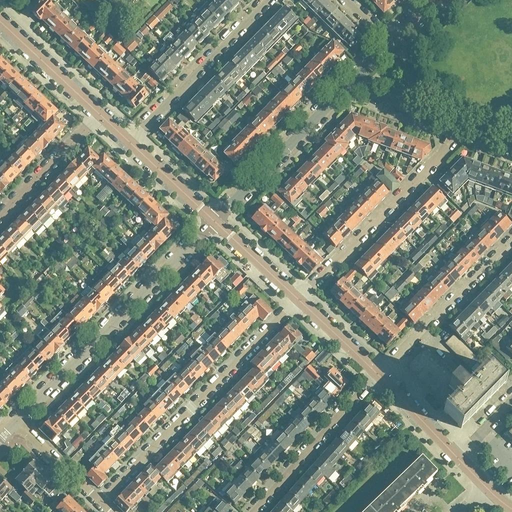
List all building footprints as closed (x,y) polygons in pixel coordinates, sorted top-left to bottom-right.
[(39,21),(56,3),(59,0),(43,0),(33,11),(33,15),(39,21)] [(233,10),(223,0),(216,0),(215,0),(209,0),(209,1),(225,16),(227,14),(229,14),(233,10)] [(239,1),(237,0),(223,0),(233,10),(237,5),(237,3),(239,1)] [(294,6),(287,0),(284,0),(281,3),(289,11),(294,6)] [(306,27),(328,4),(326,2),(325,0),(316,0),(309,8),(316,15),(306,26),(306,27)] [(392,6),(385,0),(368,0),(382,14),(386,10),(388,10),(392,6)] [(225,16),(209,1),(202,7),(206,11),(205,11),(219,24),(223,20),(223,18),(225,16)] [(48,29),(65,11),(56,3),(39,21),(40,22),(41,20),(44,23),(43,25),(48,29)] [(167,3),(160,9),(166,15),(173,8),(167,3)] [(325,24),(337,11),(332,6),(330,6),(328,4),(306,27),(309,29),(319,18),(325,24)] [(193,13),(195,15),(210,31),(213,29),(215,28),(219,24),(205,11),(206,11),(202,7),(198,12),(196,10),(193,13)] [(296,20),(284,8),(282,8),(279,11),(279,14),(276,16),(289,29),(292,26),(291,25),(296,20)] [(166,15),(160,9),(153,17),(158,23),(166,15)] [(57,36),(69,23),(72,20),(69,17),(71,15),(66,10),(65,11),(48,29),(52,33),(54,33),(57,36)] [(333,32),(346,19),(345,19),(343,19),(341,17),(341,15),(337,11),(325,24),(333,32)] [(210,31),(195,15),(187,23),(204,39),(209,35),(209,33),(210,31)] [(289,29),(276,16),(275,17),(273,17),(270,20),(270,23),(268,24),(282,37),(285,34),(284,32),(287,29),(288,30),(289,29)] [(151,30),(158,23),(153,17),(145,24),(151,30)] [(307,18),(302,23),(305,26),(310,21),(307,18)] [(337,44),(353,28),(349,25),(349,22),(346,19),(333,32),(337,36),(333,40),(337,44)] [(64,45),(77,31),(69,23),(57,36),(60,39),(60,41),(64,45)] [(204,39),(187,23),(180,30),(196,45),(198,44),(201,43),(204,39)] [(282,37),(268,24),(266,27),(264,27),(259,31),(272,44),(276,40),(277,42),(282,37)] [(149,31),(144,26),(139,32),(144,36),(149,31)] [(299,29),(304,34),(307,31),(302,26),(299,29)] [(356,42),(361,37),(361,35),(358,31),(355,31),(353,28),(337,44),(345,52),(349,48),(350,48),(350,47),(352,47),(356,44),(356,42)] [(196,45),(180,30),(173,37),(177,41),(190,54),(194,50),(194,47),(196,45)] [(74,52),(86,39),(77,31),(64,45),(69,49),(71,49),(74,52)] [(103,31),(98,37),(101,40),(107,34),(103,31)] [(272,44),(259,31),(255,36),(255,38),(253,40),(266,53),(270,50),(268,48),(272,44)] [(162,40),(166,44),(166,45),(182,60),(184,58),(186,58),(190,54),(177,41),(173,37),(169,33),(162,40)] [(309,41),(315,35),(310,33),(305,37),(309,41)] [(219,47),(228,39),(225,35),(216,43),(219,47)] [(109,36),(103,42),(107,46),(113,39),(109,36)] [(134,36),(131,39),(138,45),(141,43),(134,36)] [(107,54),(99,47),(97,49),(95,48),(86,39),(74,52),(74,54),(77,57),(79,56),(83,60),(88,65),(88,66),(91,69),(93,69),(105,57),(107,54)] [(130,53),(138,45),(131,39),(124,46),(130,53)] [(289,39),(286,42),(292,48),(295,44),(289,39)] [(266,53),(253,40),(251,43),(248,43),(244,47),(257,60),(258,59),(261,61),(265,56),(264,55),(266,53)] [(344,55),(332,43),(326,50),(324,48),(322,50),(335,63),(338,60),(340,60),(344,57),(344,55)] [(182,60),(166,45),(158,52),(162,55),(175,69),(180,64),(180,62),(182,60)] [(289,53),(294,57),(302,49),(298,45),(289,53)] [(120,47),(115,53),(120,57),(125,52),(120,47)] [(257,60),(244,47),(239,52),(239,54),(237,56),(251,69),(254,65),(253,64),(257,60)] [(335,63),(322,50),(314,59),(328,73),(330,71),(330,68),(335,63)] [(162,55),(158,52),(151,59),(167,75),(169,73),(172,72),(175,69),(162,55)] [(281,53),(274,61),(277,64),(285,56),(284,56),(281,53)] [(289,54),(281,62),(286,66),(293,58),(289,54)] [(251,69),(237,56),(235,58),(233,58),(229,63),(242,76),(245,72),(247,73),(251,69)] [(100,78),(113,64),(105,57),(93,69),(96,73),(96,75),(100,78)] [(167,75),(151,59),(148,62),(152,66),(148,70),(160,82),(163,81),(165,79),(165,77),(167,75)] [(328,73),(314,59),(305,67),(318,80),(321,78),(323,78),(328,73)] [(0,80),(10,69),(6,65),(6,64),(4,62),(3,62),(1,61),(0,62),(0,80)] [(242,76),(229,63),(224,68),(224,70),(222,72),(238,88),(241,84),(238,82),(239,81),(238,80),(242,76)] [(110,85),(122,72),(113,64),(100,78),(105,82),(107,82),(110,85)] [(274,69),(279,74),(281,76),(284,72),(277,66),(274,69)] [(318,80),(305,67),(297,76),(311,90),(314,87),(314,85),(318,80)] [(8,89),(19,77),(18,76),(18,75),(16,73),(14,73),(10,69),(0,80),(0,85),(2,84),(7,89),(8,89)] [(279,74),(274,69),(270,73),(275,77),(279,74)] [(117,94),(130,80),(122,72),(110,85),(113,88),(113,90),(117,94)] [(238,88),(222,72),(220,74),(218,74),(213,79),(226,92),(230,88),(231,89),(235,85),(238,88)] [(311,90),(297,76),(288,84),(302,97),(305,94),(307,94),(311,90)] [(16,98),(27,85),(26,84),(26,83),(24,81),(23,81),(19,77),(8,89),(7,89),(1,96),(4,99),(11,92),(16,98)] [(125,102),(126,102),(139,88),(142,85),(136,79),(133,83),(130,80),(117,94),(121,98),(123,98),(126,101),(125,102)] [(226,92),(213,79),(208,84),(208,86),(206,88),(220,101),(224,97),(222,95),(226,92)] [(262,91),(266,87),(261,82),(257,86),(262,91)] [(302,97),(288,84),(280,93),(294,107),(298,104),(298,101),(302,97)] [(23,107),(36,93),(32,89),(32,88),(30,86),(29,86),(27,85),(16,98),(21,103),(20,104),(23,107)] [(244,86),(241,90),(246,95),(250,92),(244,86)] [(254,99),(262,91),(257,86),(249,94),(254,99)] [(139,88),(126,102),(134,110),(149,94),(144,90),(142,92),(139,88)] [(220,101),(206,88),(204,90),(202,90),(197,95),(210,107),(214,103),(216,105),(220,101)] [(243,92),(236,100),(239,103),(246,96),(243,92)] [(33,114),(45,102),(44,100),(44,99),(42,97),(40,97),(36,93),(23,107),(26,111),(28,109),(33,114)] [(294,107),(280,93),(272,101),(285,114),(288,111),(290,111),(294,107)] [(245,106),(246,107),(254,99),(249,94),(241,102),(242,103),(245,106)] [(210,107),(197,95),(193,99),(193,101),(191,104),(204,116),(208,112),(207,111),(210,107)] [(229,108),(232,105),(227,100),(223,104),(227,107),(229,108)] [(285,114),(272,101),(268,105),(269,107),(265,111),(278,124),(281,120),(281,118),(285,114)] [(52,117),(57,113),(49,105),(49,104),(48,103),(46,103),(45,102),(33,114),(42,123),(45,126),(47,124),(51,119),(52,117)] [(204,116),(191,104),(189,106),(187,106),(183,109),(183,111),(183,112),(194,123),(196,124),(204,116)] [(225,116),(231,110),(229,108),(227,107),(221,113),(225,116)] [(11,120),(12,119),(15,116),(10,111),(6,115),(11,120)] [(232,125),(240,117),(233,111),(225,119),(232,125)] [(278,124),(265,111),(261,115),(259,114),(255,118),(268,131),(272,127),(274,127),(278,124)] [(183,125),(187,121),(180,114),(176,118),(181,123),(176,129),(169,122),(168,123),(166,123),(164,125),(164,127),(158,133),(158,135),(161,138),(164,138),(168,142),(180,128),(183,125)] [(12,119),(17,125),(21,120),(16,115),(15,116),(12,119)] [(359,137),(364,121),(351,115),(341,125),(349,133),(354,128),(360,130),(358,136),(359,137)] [(63,131),(63,130),(64,128),(57,122),(57,120),(55,119),(54,118),(52,117),(51,119),(47,124),(45,126),(42,123),(37,127),(39,129),(42,132),(47,136),(50,133),(55,137),(59,133),(61,133),(63,131)] [(268,131),(255,118),(247,127),(260,140),(261,139),(263,139),(265,136),(265,134),(268,131)] [(217,119),(212,124),(215,127),(220,122),(219,121),(217,119)] [(369,142),(375,126),(375,125),(364,121),(359,137),(369,140),(368,142),(369,142)] [(354,137),(349,133),(341,125),(333,133),(346,145),(354,137)] [(380,146),(386,130),(385,129),(383,128),(381,127),(379,127),(375,126),(369,142),(380,146)] [(221,132),(217,127),(212,132),(216,138),(221,132)] [(260,140),(247,127),(244,130),(245,131),(240,137),(253,149),(257,145),(257,142),(260,140)] [(168,142),(172,146),(172,148),(175,151),(188,138),(184,134),(185,133),(180,128),(168,142)] [(47,146),(52,141),(51,141),(55,137),(50,133),(47,136),(42,132),(39,129),(30,138),(42,150),(43,150),(44,149),(45,149),(47,147),(47,146)] [(391,150),(396,135),(392,133),(392,132),(386,130),(380,146),(391,150)] [(346,145),(333,133),(333,134),(331,137),(329,138),(326,140),(326,141),(326,142),(339,155),(347,147),(346,145)] [(42,150),(30,138),(26,143),(23,140),(22,141),(19,138),(19,137),(16,134),(12,138),(34,159),(38,155),(40,154),(41,153),(41,151),(42,150)] [(401,154),(407,137),(400,135),(399,136),(396,135),(391,150),(401,154)] [(253,149),(240,137),(237,140),(235,138),(230,144),(243,157),(248,152),(250,152),(253,149)] [(412,158),(417,143),(413,141),(414,140),(407,137),(401,154),(412,158)] [(34,159),(12,138),(10,140),(20,149),(13,156),(25,168),(26,167),(28,166),(30,164),(30,163),(34,159)] [(186,158),(198,145),(201,142),(198,139),(196,139),(194,141),(193,142),(188,138),(175,151),(180,155),(182,155),(186,158)] [(193,168),(206,155),(201,150),(202,149),(201,148),(204,145),(201,142),(198,145),(186,158),(189,162),(189,164),(193,168)] [(339,155),(326,142),(322,145),(322,147),(323,148),(319,152),(333,165),(336,161),(334,160),(339,155)] [(424,158),(430,152),(429,147),(424,145),(424,144),(419,142),(418,143),(417,143),(412,158),(418,160),(420,162),(424,158)] [(243,157),(230,144),(228,145),(230,147),(229,148),(230,149),(224,155),(235,166),(237,166),(240,162),(240,160),(243,157)] [(367,146),(358,148),(362,158),(364,157),(363,156),(365,152),(367,146)] [(362,158),(358,148),(353,153),(357,156),(360,160),(362,158)] [(97,159),(97,158),(96,157),(94,157),(87,150),(86,151),(85,151),(83,153),(82,155),(78,159),(83,164),(80,167),(84,172),(85,171),(91,165),(93,167),(99,161),(97,159)] [(333,165),(319,152),(316,155),(315,154),(310,159),(323,171),(326,168),(328,169),(333,165)] [(218,156),(217,158),(221,161),(222,160),(224,162),(227,159),(221,153),(218,156)] [(2,162),(16,176),(20,172),(22,172),(24,170),(24,168),(25,168),(13,156),(11,154),(2,162)] [(204,175),(216,162),(211,157),(210,158),(206,155),(193,168),(197,171),(199,171),(204,175)] [(103,178),(114,167),(113,166),(113,164),(111,163),(110,163),(103,156),(99,161),(93,167),(92,168),(103,178)] [(357,166),(362,162),(357,156),(352,161),(357,166)] [(463,183),(464,180),(471,163),(470,160),(464,158),(463,160),(460,159),(459,163),(457,162),(453,166),(454,169),(448,174),(460,186),(463,183)] [(84,172),(80,167),(83,164),(78,159),(75,162),(71,166),(70,166),(68,168),(68,169),(67,170),(79,182),(87,174),(85,171),(84,172)] [(323,171),(310,159),(305,164),(305,165),(303,168),(316,181),(320,178),(318,176),(323,171)] [(2,162),(0,160),(0,177),(8,185),(9,184),(11,184),(13,181),(13,180),(16,176),(2,162)] [(384,168),(385,164),(379,161),(377,166),(383,169),(384,168)] [(386,161),(385,164),(384,168),(389,173),(394,168),(386,161)] [(222,175),(222,174),(224,172),(218,167),(220,165),(216,162),(204,175),(207,178),(207,181),(211,184),(213,184),(219,177),(221,177),(222,175)] [(476,182),(482,165),(475,162),(473,164),(471,163),(464,180),(469,182),(470,180),(476,182)] [(485,188),(491,171),(489,169),(488,167),(482,165),(476,182),(480,184),(480,186),(485,188)] [(99,200),(123,174),(119,171),(119,169),(117,168),(115,168),(114,167),(103,178),(109,184),(96,197),(99,200)] [(316,181),(303,168),(300,171),(299,170),(294,175),(307,188),(311,184),(312,185),(316,181)] [(79,182),(67,170),(66,171),(65,172),(63,173),(63,175),(59,179),(81,200),(81,199),(76,193),(78,190),(74,187),(79,182)] [(496,190),(503,172),(496,170),(494,171),(491,171),(485,188),(489,190),(490,188),(496,190)] [(404,179),(395,171),(391,175),(399,183),(404,179)] [(397,186),(383,172),(377,178),(391,192),(397,186)] [(505,196),(511,178),(509,177),(509,175),(503,172),(496,190),(501,192),(500,194),(505,196)] [(120,194),(131,182),(130,181),(130,180),(128,178),(127,178),(123,174),(99,200),(102,203),(115,189),(120,194)] [(335,183),(338,186),(346,177),(343,174),(335,183)] [(460,186),(448,174),(448,175),(445,174),(442,177),(443,179),(436,186),(450,199),(457,191),(456,190),(460,186)] [(307,188),(294,175),(288,181),(289,182),(287,184),(301,198),(304,195),(302,193),(307,188)] [(388,194),(376,182),(378,180),(373,175),(368,180),(373,185),(368,190),(380,202),(381,201),(382,201),(384,199),(385,197),(388,194)] [(8,185),(0,177),(0,193),(4,190),(6,189),(7,188),(7,186),(8,185)] [(81,200),(59,179),(55,182),(54,182),(52,184),(52,186),(51,187),(63,198),(69,193),(78,202),(81,200)] [(128,202),(139,190),(135,186),(135,185),(134,183),(132,183),(131,182),(120,194),(128,202)] [(301,198),(287,184),(284,188),(283,187),(278,191),(279,192),(278,193),(293,208),(302,199),(301,198)] [(327,192),(330,194),(337,187),(334,184),(327,192)] [(66,201),(63,198),(51,187),(50,188),(49,188),(47,190),(47,191),(43,195),(59,210),(63,213),(66,210),(62,205),(66,201)] [(447,202),(433,188),(429,191),(428,191),(425,194),(425,195),(425,196),(436,208),(437,207),(440,210),(447,202)] [(136,210),(148,198),(144,194),(144,193),(142,191),(140,191),(139,190),(128,202),(136,210)] [(339,190),(333,196),(337,200),(342,194),(339,190)] [(380,202),(368,190),(361,198),(373,209),(375,209),(377,206),(377,205),(380,202)] [(326,191),(319,198),(321,202),(330,194),(327,192),(326,191)] [(59,210),(43,195),(39,199),(38,199),(36,201),(36,202),(35,203),(50,218),(57,211),(58,211),(59,210)] [(273,214),(281,206),(283,204),(275,196),(271,200),(275,204),(269,211),(264,206),(263,208),(262,208),(259,210),(259,212),(251,220),(252,221),(252,223),(255,225),(257,225),(260,228),(273,214)] [(436,208),(425,196),(424,197),(424,196),(420,200),(420,201),(417,204),(429,215),(436,208)] [(144,218),(156,205),(155,204),(155,203),(153,201),(151,201),(148,198),(136,210),(133,214),(136,217),(140,214),(144,218)] [(235,210),(242,202),(237,198),(230,206),(235,210)] [(373,209),(361,198),(353,206),(365,217),(366,217),(367,217),(370,214),(370,212),(373,209)] [(329,200),(323,206),(327,210),(333,204),(329,200)] [(50,218),(35,203),(34,204),(33,204),(31,206),(31,208),(27,211),(42,226),(43,225),(50,218)] [(284,203),(283,204),(281,206),(289,214),(292,210),(284,203)] [(467,203),(460,209),(463,213),(468,208),(467,203)] [(429,215),(417,204),(414,207),(413,207),(410,210),(410,212),(409,212),(421,223),(429,215)] [(164,220),(167,216),(161,210),(160,208),(158,207),(157,207),(156,205),(144,218),(153,227),(155,229),(158,226),(164,220)] [(105,206),(100,211),(105,215),(110,211),(105,206)] [(116,206),(111,211),(116,215),(120,211),(116,206)] [(327,210),(323,206),(316,214),(321,219),(328,213),(326,211),(327,210)] [(365,217),(353,206),(349,210),(346,206),(342,209),(357,225),(361,221),(362,221),(365,219),(365,217)] [(471,218),(478,209),(475,206),(467,214),(471,218)] [(357,225),(342,209),(339,212),(343,216),(338,221),(350,232),(351,232),(352,232),(354,229),(355,228),(357,225)] [(305,220),(311,213),(307,210),(301,216),(305,220)] [(453,223),(461,215),(455,210),(447,218),(453,223)] [(42,226),(27,211),(23,215),(22,215),(20,217),(20,219),(19,219),(31,231),(35,235),(43,226),(43,225),(42,226)] [(116,215),(111,211),(106,216),(111,221),(116,215)] [(421,223),(409,212),(409,213),(408,212),(405,216),(405,217),(402,220),(413,231),(421,239),(425,235),(417,228),(421,223)] [(511,226),(499,213),(494,217),(493,216),(489,220),(503,233),(506,230),(508,230),(511,226)] [(268,236),(281,222),(273,214),(260,228),(260,229),(265,234),(266,233),(268,236)] [(308,221),(312,225),(316,221),(311,217),(308,221)] [(31,231),(19,219),(18,220),(17,221),(15,222),(15,224),(11,227),(23,239),(31,231)] [(503,233),(489,220),(488,219),(480,227),(482,230),(495,242),(499,238),(499,237),(503,233)] [(102,220),(97,226),(103,231),(108,225),(102,220)] [(175,231),(168,224),(168,223),(166,221),(165,221),(164,220),(158,226),(155,229),(153,227),(150,230),(151,231),(154,234),(154,235),(158,239),(162,235),(166,240),(170,236),(172,236),(174,234),(174,232),(175,231)] [(295,230),(302,223),(298,220),(295,223),(292,227),(295,230)] [(413,231),(402,220),(399,223),(397,223),(394,226),(394,227),(394,228),(406,239),(413,231)] [(350,232),(338,221),(331,228),(342,240),(346,237),(347,237),(350,234),(350,233),(350,232)] [(277,243),(289,230),(281,222),(268,236),(269,236),(269,238),(272,241),(273,240),(277,243)] [(473,237),(468,232),(464,228),(459,223),(456,226),(460,231),(461,231),(465,235),(465,236),(468,238),(463,243),(466,246),(479,259),(483,255),(483,253),(486,250),(473,237)] [(443,224),(439,228),(443,233),(448,228),(443,224)] [(309,225),(303,232),(305,234),(311,227),(309,225)] [(23,239),(11,227),(7,231),(6,231),(4,233),(4,235),(3,235),(15,247),(23,239)] [(342,240),(331,228),(323,236),(335,248),(338,244),(340,244),(342,242),(342,240)] [(406,239),(394,228),(393,228),(392,228),(389,231),(389,233),(386,236),(398,247),(406,239)] [(443,233),(439,228),(435,233),(439,237),(443,233)] [(285,251),(298,238),(289,230),(277,243),(280,246),(280,248),(283,251),(284,250),(285,251)] [(495,242),(482,230),(478,234),(477,233),(473,237),(486,250),(490,246),(492,246),(495,242)] [(163,244),(166,240),(162,235),(158,239),(154,235),(154,234),(151,231),(143,240),(142,240),(154,252),(155,252),(156,251),(157,251),(159,249),(159,248),(163,244)] [(454,234),(451,231),(445,237),(448,240),(454,234)] [(437,239),(433,234),(425,243),(430,247),(437,239)] [(15,247),(3,235),(2,236),(1,236),(0,237),(0,248),(7,255),(15,247)] [(134,248),(134,249),(146,261),(150,256),(151,256),(153,254),(153,253),(154,252),(142,240),(143,240),(138,235),(130,244),(132,246),(134,248)] [(325,240),(319,235),(316,239),(321,244),(325,240)] [(398,247),(386,236),(383,239),(382,239),(379,242),(379,243),(378,244),(390,255),(398,247)] [(71,238),(65,245),(71,250),(77,244),(71,238)] [(293,259),(306,245),(298,238),(285,251),(288,254),(288,255),(291,258),(292,258),(293,259)] [(442,238),(434,247),(438,251),(443,246),(446,249),(450,245),(442,238)] [(430,247),(425,243),(417,251),(422,255),(427,250),(430,247)] [(390,255),(378,244),(377,244),(374,247),(374,248),(371,251),(383,263),(390,255)] [(70,253),(74,257),(81,250),(77,245),(70,253)] [(301,267),(314,253),(306,245),(293,259),(295,261),(295,262),(300,267),(301,266),(301,267)] [(146,261),(134,249),(134,248),(132,246),(128,249),(129,250),(129,251),(130,253),(125,257),(138,269),(138,268),(140,268),(142,266),(142,265),(146,261)] [(330,246),(325,251),(329,254),(334,249),(330,246)] [(479,259),(466,246),(462,250),(461,249),(457,253),(470,266),(474,263),(475,263),(479,259)] [(414,263),(421,255),(417,250),(409,258),(414,263)] [(383,263),(371,251),(368,254),(366,254),(364,257),(364,259),(363,259),(377,273),(378,273),(379,275),(383,270),(383,268),(385,266),(383,263)] [(69,253),(61,262),(65,266),(73,257),(69,253)] [(111,253),(108,256),(114,261),(117,258),(111,253)] [(310,274),(323,261),(314,253),(301,267),(305,270),(304,271),(308,274),(309,273),(310,274)] [(470,266),(457,253),(454,256),(452,254),(451,255),(450,254),(446,259),(450,263),(463,275),(467,271),(467,270),(470,266)] [(427,255),(418,264),(423,268),(431,259),(427,255)] [(125,282),(130,277),(118,265),(114,261),(108,256),(105,259),(115,268),(109,274),(121,286),(122,285),(123,285),(125,283),(125,282)] [(435,256),(431,260),(436,265),(439,261),(435,256)] [(138,269),(125,257),(118,265),(130,277),(133,273),(135,273),(137,271),(137,270),(138,269)] [(201,266),(213,278),(227,264),(220,257),(214,263),(209,258),(209,259),(207,259),(204,262),(205,263),(201,266)] [(377,273),(363,259),(363,260),(361,260),(358,263),(358,264),(355,267),(364,276),(369,281),(377,273)] [(412,264),(408,261),(403,266),(406,270),(412,264)] [(463,275),(450,263),(446,267),(444,265),(440,270),(454,283),(458,279),(459,279),(463,275)] [(415,277),(423,268),(418,264),(410,272),(415,277)] [(56,265),(53,268),(59,274),(62,271),(56,265)] [(213,278),(201,266),(198,270),(196,270),(193,273),(194,274),(193,275),(205,287),(213,278)] [(340,302),(352,289),(347,284),(355,276),(360,281),(364,276),(355,267),(340,283),(330,293),(340,302)] [(121,286),(109,274),(103,269),(95,278),(100,283),(112,295),(116,291),(118,291),(119,289),(120,287),(121,286)] [(511,272),(508,269),(506,271),(504,271),(500,275),(511,287),(511,272)] [(398,270),(394,274),(398,278),(402,275),(398,270)] [(454,283),(440,270),(436,274),(438,275),(434,279),(447,292),(451,288),(451,286),(454,283)] [(407,285),(415,277),(410,272),(402,280),(407,285)] [(243,278),(237,273),(230,280),(235,286),(243,278)] [(45,277),(41,274),(35,280),(38,284),(45,277)] [(49,274),(45,278),(50,283),(54,279),(49,274)] [(398,278),(394,274),(386,282),(391,286),(395,282),(398,278)] [(205,287),(193,275),(192,276),(191,275),(188,278),(188,280),(185,283),(197,295),(205,287)] [(511,287),(500,275),(496,279),(496,281),(494,284),(509,299),(511,295),(508,292),(511,287)] [(447,292),(434,279),(431,276),(427,281),(428,282),(424,286),(438,299),(441,296),(443,296),(447,292)] [(112,295),(100,283),(95,278),(87,286),(88,287),(87,287),(92,291),(104,303),(105,302),(106,302),(108,300),(108,299),(112,295)] [(399,293),(407,285),(402,280),(394,288),(399,293)] [(349,311),(361,298),(356,292),(363,285),(359,281),(352,289),(340,302),(349,311)] [(197,295),(185,283),(181,287),(180,286),(177,289),(177,291),(189,303),(190,302),(192,304),(197,299),(195,297),(197,295)] [(509,299),(494,284),(492,286),(490,286),(485,290),(498,303),(502,298),(505,302),(509,299)] [(222,289),(226,294),(231,290),(226,285),(222,289)] [(264,306),(253,295),(248,301),(242,295),(247,290),(243,285),(235,293),(245,304),(246,303),(249,307),(259,316),(258,317),(263,322),(271,313),(264,306)] [(387,286),(381,292),(384,296),(390,290),(387,286)] [(438,299),(424,286),(420,290),(422,292),(418,296),(430,308),(434,304),(434,303),(438,299)] [(104,303),(92,291),(87,287),(79,295),(84,300),(96,312),(100,308),(101,308),(103,306),(103,304),(104,303)] [(96,312),(84,300),(79,295),(74,290),(70,293),(75,297),(70,303),(74,307),(75,308),(78,311),(87,320),(88,319),(89,319),(91,317),(92,316),(96,312)] [(498,303),(485,290),(481,294),(481,296),(479,299),(494,314),(497,310),(494,307),(498,303)] [(184,308),(189,303),(177,291),(176,292),(175,292),(172,294),(172,296),(169,299),(181,311),(183,314),(186,310),(184,308)] [(218,297),(222,300),(227,295),(223,291),(218,297)] [(34,292),(30,295),(36,301),(39,298),(34,292)] [(393,298),(388,293),(384,296),(390,302),(393,298)] [(25,306),(32,299),(28,295),(21,302),(25,306)] [(349,311),(358,319),(378,299),(374,295),(367,303),(361,298),(349,311)] [(380,315),(375,310),(382,302),(385,299),(381,295),(378,299),(358,319),(368,328),(380,315)] [(430,308),(418,296),(413,300),(412,299),(408,303),(421,316),(425,312),(426,312),(430,308)] [(181,311),(169,299),(165,303),(164,303),(161,305),(161,307),(161,308),(173,319),(181,311)] [(494,314),(479,299),(477,301),(475,301),(471,305),(483,317),(487,313),(491,317),(494,314)] [(79,329),(58,308),(59,308),(50,300),(47,303),(64,320),(59,325),(71,337),(72,336),(73,336),(74,334),(75,333),(79,329)] [(259,316),(249,307),(246,303),(245,304),(237,312),(251,326),(255,322),(255,320),(258,317),(259,316)] [(421,316),(408,303),(404,307),(405,308),(401,312),(414,325),(418,321),(418,319),(421,316)] [(87,320),(78,311),(75,308),(74,307),(69,312),(62,305),(59,308),(58,308),(79,329),(83,325),(84,325),(86,322),(86,321),(87,320)] [(483,317),(471,305),(466,309),(466,311),(464,313),(479,328),(483,325),(479,321),(483,317)] [(173,319),(161,308),(160,308),(159,308),(156,311),(156,313),(153,316),(165,328),(173,319)] [(210,312),(207,309),(202,314),(206,317),(210,312)] [(251,326),(237,312),(229,320),(242,333),(246,330),(247,330),(251,326)] [(376,337),(389,323),(396,316),(393,312),(385,320),(380,315),(368,328),(376,337)] [(460,315),(456,320),(468,332),(473,328),(476,331),(479,328),(464,313),(462,315),(460,315)] [(190,319),(193,323),(197,327),(202,322),(195,314),(190,319)] [(505,315),(501,320),(505,323),(509,319),(505,315)] [(165,328),(153,316),(149,320),(147,319),(145,322),(145,324),(157,336),(165,328)] [(392,340),(409,323),(404,318),(394,328),(389,323),(376,337),(380,340),(387,346),(392,340)] [(242,333),(229,320),(221,327),(235,342),(239,338),(240,336),(242,333)] [(468,332),(456,320),(452,324),(452,326),(449,328),(461,340),(464,344),(467,340),(468,340),(472,336),(468,332)] [(505,323),(501,320),(497,324),(500,328),(505,323)] [(51,333),(50,334),(62,345),(66,342),(67,341),(69,339),(70,338),(71,337),(59,325),(56,323),(51,328),(48,331),(49,332),(51,333)] [(192,331),(197,327),(193,323),(188,327),(192,331)] [(49,332),(48,331),(41,324),(37,327),(44,334),(45,334),(46,335),(49,332)] [(157,336),(145,324),(144,325),(142,324),(140,327),(140,329),(137,332),(149,344),(152,340),(157,336)] [(235,342),(221,327),(213,335),(227,349),(230,345),(232,345),(235,342)] [(315,357),(319,353),(317,351),(314,355),(308,349),(303,353),(295,345),(294,343),(300,337),(295,332),(293,334),(287,328),(286,328),(285,328),(282,331),(282,332),(280,335),(293,348),(305,360),(308,363),(315,357)] [(490,339),(497,331),(494,328),(487,335),(490,339)] [(149,344),(137,332),(133,336),(132,335),(128,339),(141,352),(140,352),(144,356),(150,351),(146,347),(149,344)] [(178,333),(175,336),(181,342),(184,339),(178,333)] [(490,339),(487,335),(484,333),(481,336),(487,342),(488,340),(490,339)] [(62,345),(50,334),(42,342),(54,354),(55,353),(56,353),(58,351),(58,350),(62,346),(62,345)] [(227,349),(213,335),(206,343),(220,357),(224,353),(224,352),(227,349)] [(293,348),(280,335),(277,338),(276,338),(272,342),(284,354),(285,355),(293,348)] [(178,346),(181,342),(175,336),(172,340),(178,346)] [(449,349),(457,340),(453,336),(448,340),(447,342),(444,345),(449,349)] [(503,349),(497,343),(499,340),(501,339),(498,336),(493,340),(489,344),(498,353),(503,349)] [(141,352),(128,339),(119,347),(133,360),(132,361),(136,364),(144,356),(140,352),(141,352)] [(449,349),(453,353),(461,344),(457,340),(449,349)] [(6,341),(0,346),(0,350),(1,352),(9,344),(6,341)] [(54,354),(42,342),(34,351),(46,362),(49,359),(50,359),(52,357),(52,355),(54,354)] [(284,354),(272,342),(268,345),(268,347),(265,350),(278,362),(285,355),(284,354)] [(220,357),(206,343),(198,351),(211,365),(214,361),(216,361),(220,357)] [(466,349),(461,344),(453,353),(457,357),(466,349)] [(133,360),(119,347),(115,351),(116,353),(112,356),(124,368),(132,361),(133,360)] [(325,349),(321,353),(327,359),(330,355),(325,349)] [(477,412),(482,407),(505,384),(488,367),(466,389),(424,349),(413,359),(420,365),(413,372),(448,407),(443,412),(461,429),(477,412)] [(461,362),(470,353),(466,349),(457,357),(461,362)] [(278,362),(265,350),(262,353),(261,353),(257,356),(271,370),(275,365),(278,362)] [(46,362),(34,351),(25,359),(37,371),(38,370),(39,370),(41,368),(41,367),(46,362)] [(211,365),(198,351),(190,359),(204,373),(208,369),(208,368),(211,365)] [(466,366),(475,357),(470,353),(461,362),(466,366)] [(124,368),(112,356),(109,360),(107,359),(104,363),(105,364),(104,365),(116,377),(124,368)] [(271,370),(257,356),(253,360),(253,361),(250,365),(255,369),(264,377),(266,379),(273,372),(271,370)] [(37,371),(25,359),(17,368),(29,379),(33,375),(34,375),(36,373),(36,372),(37,371)] [(204,373),(190,359),(182,367),(195,380),(199,377),(200,377),(204,373)] [(298,367),(301,371),(308,363),(305,360),(298,367)] [(116,377),(104,365),(102,365),(99,368),(100,369),(96,373),(108,385),(116,377)] [(150,377),(152,375),(157,369),(153,365),(146,373),(150,377)] [(340,393),(348,384),(332,370),(324,378),(321,375),(323,373),(319,369),(316,373),(309,366),(303,372),(304,372),(304,373),(311,379),(323,390),(322,390),(323,391),(325,393),(333,400),(334,400),(333,399),(339,392),(340,393)] [(195,380),(182,367),(174,375),(188,389),(193,385),(192,383),(195,380)] [(290,373),(290,374),(294,378),(301,371),(298,367),(291,374),(290,373)] [(29,379),(17,368),(9,376),(20,388),(21,387),(23,387),(24,385),(25,384),(29,379)] [(266,379),(264,377),(255,369),(252,372),(251,372),(247,376),(260,389),(268,381),(266,379)] [(108,385),(96,373),(93,376),(91,376),(88,379),(89,380),(88,381),(100,393),(108,385)] [(147,379),(150,377),(146,373),(138,380),(142,384),(143,384),(147,379)] [(311,379),(304,373),(296,381),(300,385),(306,380),(308,382),(311,379)] [(290,374),(283,381),(287,385),(294,378),(290,374)] [(188,389),(174,375),(166,383),(180,396),(183,393),(185,393),(188,389)] [(20,388),(9,376),(0,385),(12,396),(16,392),(17,392),(19,391),(19,389),(20,388)] [(260,389),(247,376),(244,379),(244,380),(241,384),(253,396),(260,389)] [(100,393),(88,381),(86,381),(83,384),(83,386),(80,389),(92,401),(100,393)] [(137,381),(129,389),(132,392),(140,384),(137,381)] [(279,392),(287,385),(283,381),(275,389),(276,389),(279,392)] [(300,385),(296,381),(291,386),(295,390),(300,385)] [(180,396),(166,383),(158,391),(173,405),(177,401),(177,399),(180,396)] [(253,396),(241,384),(238,386),(237,386),(233,390),(246,403),(253,396)] [(12,396),(0,385),(0,401),(4,405),(5,404),(6,404),(8,402),(8,401),(12,396)] [(92,401),(80,389),(77,393),(75,392),(72,395),(72,397),(84,409),(92,401)] [(125,389),(120,395),(125,399),(130,394),(125,389)] [(276,389),(269,397),(272,400),(279,392),(276,389)] [(164,412),(151,399),(151,398),(142,390),(139,393),(145,399),(148,401),(143,406),(157,421),(161,417),(161,415),(164,412)] [(246,403),(233,390),(229,394),(229,395),(226,398),(239,410),(246,403)] [(158,391),(151,398),(151,399),(164,412),(167,409),(169,409),(173,405),(158,391)] [(333,400),(325,393),(323,391),(315,399),(311,395),(311,396),(324,409),(333,400)] [(285,394),(280,399),(283,402),(288,397),(285,394)] [(324,409),(311,396),(303,404),(307,407),(306,408),(316,417),(324,409)] [(84,409),(72,397),(71,398),(70,398),(67,401),(67,402),(64,406),(76,418),(84,409)] [(269,397),(262,404),(265,407),(272,400),(269,397)] [(239,410),(226,398),(223,401),(222,401),(218,405),(232,418),(239,410)] [(278,407),(283,402),(280,399),(275,404),(278,407)] [(316,417),(306,408),(307,407),(303,404),(302,403),(294,412),(298,416),(298,417),(308,426),(316,417)] [(257,415),(265,407),(262,404),(254,411),(257,415)] [(380,414),(369,404),(368,404),(369,405),(361,413),(371,423),(379,414),(380,414)] [(106,405),(103,409),(107,414),(111,410),(106,405)] [(232,418),(218,405),(215,409),(215,410),(212,413),(224,425),(232,418)] [(76,418),(64,406),(60,409),(59,409),(56,412),(56,413),(56,414),(68,426),(76,418)] [(157,421),(143,406),(135,414),(149,428),(152,425),(153,425),(157,421)] [(271,414),(268,411),(263,416),(266,419),(271,414)] [(224,425),(212,413),(209,416),(208,416),(205,418),(205,420),(217,432),(224,425)] [(363,432),(371,423),(361,413),(353,423),(363,432)] [(60,434),(61,436),(70,427),(68,426),(56,414),(55,414),(54,414),(51,417),(51,419),(48,422),(60,434)] [(149,428),(135,414),(127,422),(141,437),(146,433),(145,431),(149,428)] [(101,415),(96,420),(100,424),(105,419),(101,415)] [(258,428),(266,419),(263,416),(254,424),(258,428)] [(308,426),(298,417),(290,425),(300,435),(308,426)] [(243,429),(251,422),(247,418),(240,426),(243,429)] [(95,429),(100,424),(96,420),(91,426),(95,429)] [(217,432),(205,420),(204,421),(203,420),(200,423),(201,424),(198,427),(210,440),(217,432)] [(60,434),(48,422),(44,426),(43,425),(40,428),(40,430),(39,431),(51,442),(60,434)] [(141,437),(127,422),(119,430),(133,444),(136,441),(138,441),(141,437)] [(363,432),(353,423),(345,432),(355,441),(363,432)] [(300,435),(290,425),(282,434),(292,443),(300,435)] [(210,440),(198,427),(194,430),(193,430),(190,434),(203,447),(210,440)] [(251,428),(246,433),(250,436),(255,431),(251,428)] [(394,437),(399,432),(395,428),(390,433),(394,437)] [(133,444),(119,430),(111,438),(126,452),(130,448),(130,447),(133,444)] [(85,431),(80,436),(81,438),(84,441),(89,435),(85,431)] [(355,441),(345,432),(337,440),(347,450),(355,441)] [(245,441),(250,436),(246,433),(241,438),(245,441)] [(203,447),(190,434),(186,438),(186,439),(183,442),(196,454),(203,447)] [(292,443),(282,434),(274,443),(284,452),(292,443)] [(230,445),(236,440),(233,436),(227,442),(230,445)] [(76,448),(84,441),(81,438),(73,445),(76,448)] [(126,452),(111,438),(104,446),(117,460),(120,457),(122,457),(126,452)] [(347,450),(337,440),(329,449),(339,459),(343,462),(347,458),(343,455),(347,450)] [(384,440),(379,445),(382,449),(387,444),(384,440)] [(196,454),(183,442),(180,445),(179,445),(176,448),(176,449),(188,461),(196,454)] [(227,448),(230,445),(227,442),(222,447),(225,450),(227,448)] [(284,452),(274,443),(265,451),(275,461),(284,452)] [(67,458),(75,449),(71,445),(63,453),(67,458)] [(233,454),(237,449),(234,445),(232,447),(230,445),(227,448),(233,454)] [(377,454),(382,449),(379,445),(374,450),(377,454)] [(117,460),(104,446),(95,454),(110,469),(114,464),(114,463),(117,460)] [(275,461),(265,451),(261,447),(253,456),(257,460),(267,469),(275,461)] [(222,451),(219,448),(218,448),(211,455),(215,458),(222,451)] [(233,454),(227,448),(225,450),(227,452),(224,455),(228,459),(233,454)] [(188,461),(176,449),(175,450),(174,450),(171,453),(172,454),(169,456),(181,469),(188,461)] [(339,459),(329,449),(321,458),(331,468),(339,459)] [(74,465),(82,457),(78,452),(70,460),(74,465)] [(110,469),(95,454),(87,462),(92,467),(92,466),(102,476),(102,475),(105,473),(106,473),(110,469)] [(181,469),(169,456),(166,460),(165,459),(162,462),(162,464),(174,476),(181,469)] [(367,457),(362,462),(365,466),(370,461),(367,457)] [(426,485),(437,474),(428,464),(426,463),(425,461),(421,457),(394,483),(410,499),(421,489),(423,490),(425,488),(427,486),(426,485)] [(331,468),(321,458),(313,467),(323,476),(323,477),(327,480),(331,476),(327,473),(331,468)] [(267,469),(257,460),(249,469),(259,478),(267,469)] [(52,481),(32,462),(22,472),(23,473),(43,492),(45,494),(43,496),(48,501),(50,499),(57,506),(66,496),(55,484),(56,483),(52,480),(52,481)] [(217,462),(212,467),(216,471),(221,465),(217,462)] [(360,471),(365,466),(362,462),(357,468),(360,471)] [(174,476),(162,464),(161,465),(160,464),(157,467),(157,468),(155,471),(154,471),(162,479),(167,484),(174,476)] [(259,478),(249,469),(244,464),(236,473),(241,477),(251,487),(259,478)] [(106,480),(102,475),(102,476),(92,466),(92,467),(84,474),(98,488),(99,487),(100,488),(103,484),(103,483),(106,480)] [(162,479),(154,471),(155,471),(150,467),(147,470),(145,470),(143,472),(143,474),(154,485),(158,481),(159,482),(162,479)] [(211,476),(216,471),(212,467),(207,472),(211,476)] [(323,476),(313,467),(305,476),(315,485),(323,477),(323,476)] [(197,470),(190,477),(193,480),(200,473),(197,470)] [(15,481),(26,492),(26,491),(31,496),(35,492),(39,496),(43,492),(23,473),(15,481)] [(349,473),(344,479),(349,483),(354,478),(349,473)] [(154,485),(143,474),(142,475),(141,475),(138,477),(138,479),(135,481),(148,494),(151,491),(150,489),(154,485)] [(315,485),(305,476),(297,485),(307,494),(315,485)] [(186,488),(193,480),(190,477),(183,485),(186,488)] [(251,487),(241,477),(233,486),(242,496),(251,487)] [(12,490),(9,487),(0,479),(0,500),(6,494),(16,503),(21,498),(12,490)] [(349,483),(344,479),(335,487),(340,491),(349,483)] [(148,494),(135,481),(132,484),(131,484),(127,488),(139,500),(144,495),(145,497),(148,494)] [(410,499),(394,483),(368,508),(371,511),(400,511),(401,511),(399,510),(410,499)] [(183,485),(176,492),(179,495),(186,488),(183,485)] [(195,485),(190,490),(194,493),(198,488),(195,485)] [(307,494),(297,485),(289,494),(299,503),(307,494)] [(242,496),(233,486),(224,495),(223,495),(234,505),(234,504),(242,496)] [(331,500),(336,495),(340,491),(335,487),(332,491),(327,496),(331,500)] [(139,500),(127,488),(123,492),(124,493),(121,496),(134,509),(135,510),(142,503),(139,500)] [(189,498),(194,493),(190,490),(185,495),(189,498)] [(36,501),(31,496),(26,491),(26,492),(21,496),(31,507),(36,501)] [(172,502),(179,495),(176,492),(169,499),(172,502)] [(291,511),(299,503),(289,494),(281,503),(291,511)] [(134,509),(121,496),(118,499),(117,499),(114,502),(114,503),(114,504),(122,511),(127,511),(129,510),(131,511),(134,509)] [(331,500),(327,496),(322,501),(326,505),(331,500)] [(78,511),(80,510),(68,498),(53,511),(78,511)] [(207,507),(213,511),(231,511),(232,511),(216,498),(207,507)] [(172,502),(169,499),(168,499),(161,506),(164,510),(172,502)] [(178,502),(173,507),(177,510),(182,505),(178,502)] [(291,511),(281,503),(273,511),(291,511)]
